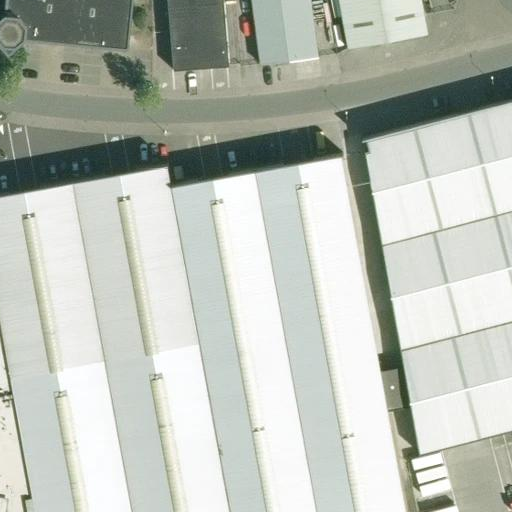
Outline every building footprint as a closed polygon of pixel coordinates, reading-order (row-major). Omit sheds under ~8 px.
[(7,0),(6,13),(0,18),(0,42),(8,53),(27,38),(106,46),(106,45),(127,47),(131,0),(7,0)] [(223,0),(167,0),(173,70),(229,66),(223,0)] [(251,0),(261,65),(319,57),(311,0),(251,0)] [(383,39),(427,32),(421,0),(339,0),(347,46),(383,40),(383,39)] [(370,177),(345,182),(348,202),(373,197),(419,453),(511,429),(511,98),(363,138),(370,177)] [(404,511),(340,155),(343,154),(343,153),(169,184),(166,164),(169,164),(169,163),(0,193),(0,511),(404,511)]
